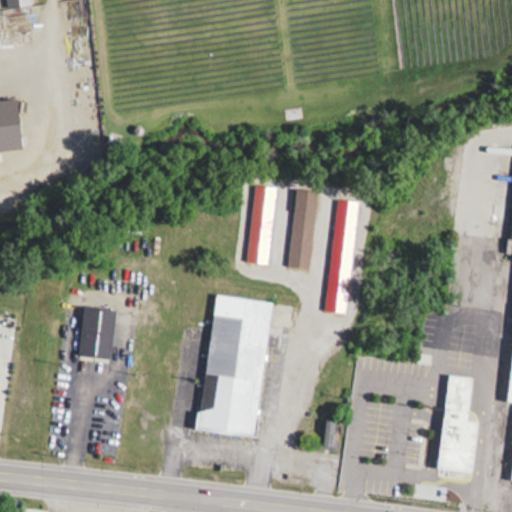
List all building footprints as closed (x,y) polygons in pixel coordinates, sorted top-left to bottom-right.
[(265,262),(272,185),(251,183),(244,260),(265,262)] [(286,265),(306,266),(313,189),(292,187),(286,265)] [(355,199),(334,197),(322,309),(343,311),(355,199)] [(196,429),(253,436),(269,300),(212,293),(196,429)] [(78,354),(109,356),(113,308),(82,306),(78,354)] [(457,373),(444,467),(481,472),(488,421),(475,419),(481,377),(457,373)] [(321,447),(333,447),(333,420),(321,420),(321,447)]
